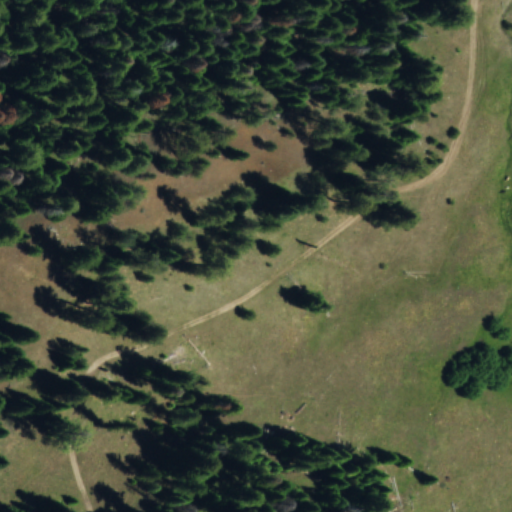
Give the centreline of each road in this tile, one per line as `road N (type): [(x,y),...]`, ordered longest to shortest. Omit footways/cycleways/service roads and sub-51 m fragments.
road 1 (track): [(478,0),(479,70),(442,170),(385,192),(342,227)]
road 2 (track): [(342,227),(254,294),(91,362)]
road 3 (track): [(91,362),(68,422),(90,511)]
